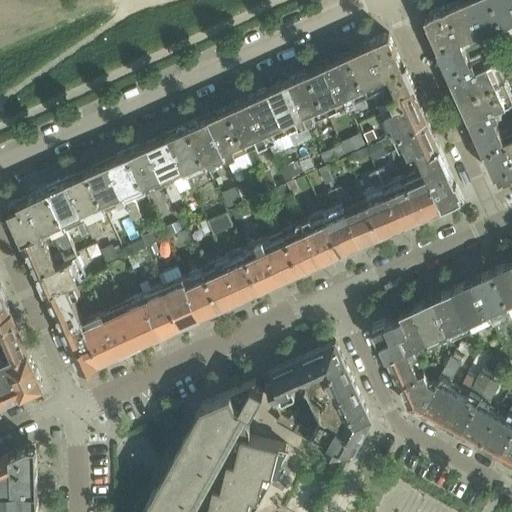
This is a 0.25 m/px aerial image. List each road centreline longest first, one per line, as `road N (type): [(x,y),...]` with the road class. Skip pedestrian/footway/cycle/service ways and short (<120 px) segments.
road 1 (residential): [(0,168),(371,0)]
road 2 (residential): [(76,408),(336,295)]
road 3 (residential): [(511,485),(400,427),(336,295)]
road 4 (residential): [(336,295),(498,223)]
road 5 (residential): [(76,408),(12,262)]
